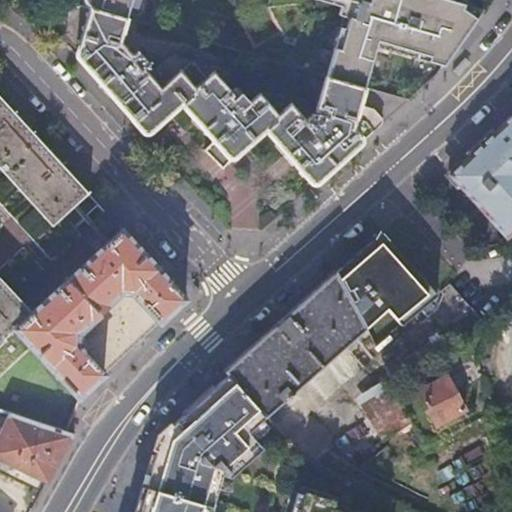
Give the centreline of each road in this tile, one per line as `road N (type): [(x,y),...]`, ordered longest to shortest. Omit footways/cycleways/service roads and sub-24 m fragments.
road 1 (residential): [(511,52),(249,303)]
road 2 (residential): [(0,41),(249,303)]
road 3 (residential): [(249,303),(133,411),(64,511)]
